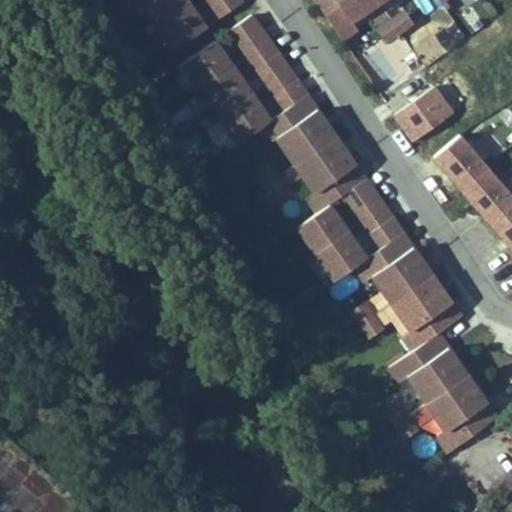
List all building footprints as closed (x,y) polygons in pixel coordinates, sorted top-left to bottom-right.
[(178,0),(147,0),(157,14),(178,0)] [(208,20),(194,0),(178,0),(157,14),(176,42),(208,20)] [(237,0),(212,0),(221,12),(237,0)] [(356,17),(381,0),(322,0),(347,36),(362,26),(356,17)] [(248,52),(272,35),(254,8),(229,25),(248,52)] [(375,25),(383,42),(413,28),(405,11),(375,25)] [(203,82),(235,60),(217,33),(185,55),(203,82)] [(291,62),(272,35),(248,52),(266,79),(291,62)] [(363,56),(384,86),(399,75),(378,45),(363,56)] [(221,109),(253,87),(235,60),(203,82),(221,109)] [(284,106),(309,89),(291,62),(266,79),(284,106)] [(432,84),(390,119),(412,146),(455,112),(432,84)] [(272,114),(253,87),(221,109),(240,136),(259,123),(272,114)] [(297,160),(338,132),(309,89),(284,106),(272,114),(259,123),(269,137),(277,131),(297,160)] [(368,175),(338,132),(297,160),(314,186),(306,191),(318,209),(368,175)] [(511,258),(511,199),(456,138),(426,164),(511,258)] [(271,166),(254,174),(269,204),(286,195),(271,166)] [(300,221),(318,249),(386,202),(368,175),(318,209),(300,221)] [(356,263),(405,229),(386,202),(318,249),(336,276),(356,263)] [(434,272),(405,229),(356,263),(367,279),(375,273),(393,300),(434,272)] [(464,316),(434,272),(393,300),(412,328),(404,334),(414,349),(440,332),(464,316)] [(353,276),(330,285),(335,298),(358,289),(353,276)] [(347,316),(368,343),(384,330),(363,303),(347,316)] [(469,375),(440,332),(414,349),(391,365),(401,380),(409,374),(428,402),(469,375)] [(498,417),(469,375),(428,402),(446,429),(437,435),(449,451),(498,417)] [(460,511),(457,511),(479,511),(471,503),(460,511)]
